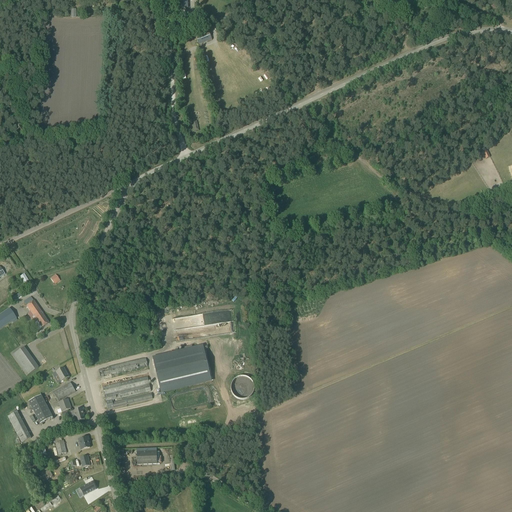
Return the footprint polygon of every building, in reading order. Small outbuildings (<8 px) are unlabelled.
[(188,8),(187,0),(176,0),(177,9),(183,8),(188,8)] [(208,30),(195,36),(197,41),(210,36),(208,30)] [(56,275),(50,279),(55,285),(60,281),(56,275)] [(33,301),(29,304),(26,306),(30,312),(27,314),(38,330),(49,323),(33,301)] [(5,311),(0,314),(0,329),(16,318),(9,309),(5,311)] [(225,322),(233,321),(232,311),(215,312),(216,318),(224,317),(225,322)] [(213,381),(210,367),(205,346),(203,347),(189,350),(153,358),(151,359),(160,395),(162,395),(164,394),(163,392),(211,381),(213,381)] [(12,356),(27,376),(38,368),(23,348),(12,356)] [(103,370),(103,369),(99,370),(100,378),(104,377),(104,376),(112,374),(112,375),(147,366),(145,360),(110,367),(110,368),(103,370)] [(64,368),(59,370),(55,372),(57,375),(58,375),(61,382),(69,378),(64,368)] [(151,391),(149,385),(147,377),(103,388),(108,410),(152,399),(151,394),(113,403),(112,401),(151,391)] [(255,400),(253,377),(231,379),(233,397),(237,396),(237,399),(242,399),(243,401),(255,400)] [(70,383),(66,385),(52,393),(58,402),(75,392),(70,383)] [(41,395),(28,402),(39,424),(53,418),(41,395)] [(68,399),(63,401),(58,403),(62,412),(66,411),(71,409),(68,399)] [(85,420),(83,415),(83,413),(84,413),(83,409),(70,412),(71,416),(75,415),(77,422),(85,420)] [(19,412),(9,416),(22,443),(30,439),(26,429),(27,429),(19,412)] [(88,437),(83,438),(78,440),(80,445),(81,445),(82,450),(90,448),(88,441),(89,441),(88,437)] [(55,443),(58,456),(67,454),(64,441),(55,443)] [(46,454),(44,449),(36,453),(38,458),(46,454)] [(157,452),(137,453),(137,465),(157,465),(157,452)] [(88,456),(83,458),(80,458),(83,468),(90,466),(88,456)] [(40,466),(31,472),(33,475),(42,469),(40,466)] [(49,469),(38,474),(42,483),(53,478),(49,469)] [(80,488),(79,489),(84,496),(89,494),(96,490),(92,482),(85,486),(80,488)] [(58,496),(36,511),(45,511),(61,501),(58,496)]
